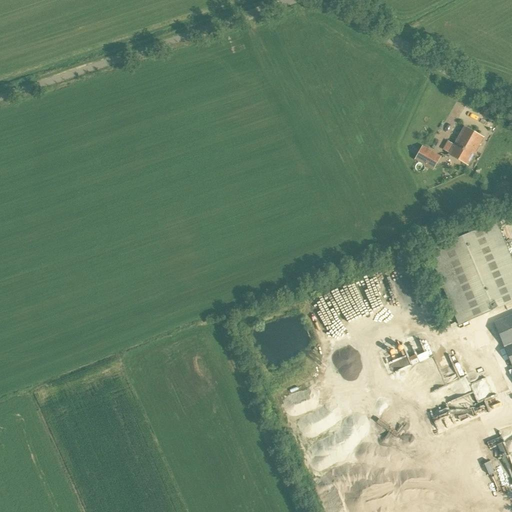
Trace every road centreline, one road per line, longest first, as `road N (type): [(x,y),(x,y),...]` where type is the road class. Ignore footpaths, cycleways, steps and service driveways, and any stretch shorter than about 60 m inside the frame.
road 1 (unclassified): [(0,95),(291,0)]
road 2 (unclassified): [(511,109),(325,0)]
road 3 (track): [(464,0),(408,29),(344,0)]
